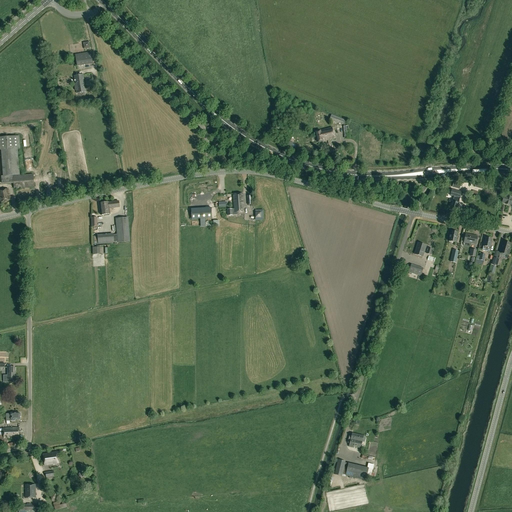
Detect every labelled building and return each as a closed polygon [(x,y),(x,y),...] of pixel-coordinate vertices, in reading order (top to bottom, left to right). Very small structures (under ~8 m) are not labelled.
[(91,53),(75,55),(77,66),(93,63),(91,53)] [(83,74),(74,76),(75,84),(74,84),(75,90),(77,90),(77,91),(76,91),(76,93),(86,91),(85,89),(83,74)] [(346,121),(331,115),(329,119),(344,125),(346,121)] [(318,143),(335,138),(332,127),(315,132),(318,143)] [(17,149),(20,148),(19,136),(0,137),(0,150),(2,150),(4,176),(1,176),(2,184),(13,183),(14,189),(34,187),(33,174),(20,176),(17,149)] [(0,202),(0,203),(11,200),(8,189),(0,190),(0,202)] [(453,210),(456,211),(457,207),(458,208),(459,203),(458,203),(459,201),(461,192),(452,189),(450,196),(454,197),(454,199),(453,199),(452,202),(452,201),(450,209),(451,209),(451,210),(453,211),(453,210)] [(234,212),(234,213),(243,212),(242,194),(233,194),(234,209),(232,209),(227,209),(228,215),(232,215),(232,213),(234,212)] [(509,205),(509,204),(511,204),(511,198),(511,197),(507,196),(507,197),(504,196),(502,202),(506,203),(505,204),(509,205)] [(108,214),(110,214),(109,208),(119,207),(118,201),(109,202),(108,202),(99,203),(101,215),(104,215),(105,216),(108,215),(108,214)] [(255,210),(255,221),(263,221),(263,210),(255,210)] [(117,238),(113,238),(113,235),(97,236),(98,244),(130,241),(128,218),(116,219),(117,238)] [(454,232),(453,231),(452,231),(451,231),(450,231),(448,241),(456,242),(458,233),(457,232),(455,231),(455,232),(454,232)] [(464,242),(476,244),(477,236),(466,234),(464,242)] [(485,241),(484,241),(483,246),(482,250),(489,252),(490,247),(491,247),(491,243),(491,242),(491,239),(485,238),(485,241)] [(500,253),(508,255),(511,244),(503,241),(500,253)] [(426,245),(418,243),(417,247),(416,250),(414,254),(422,257),(426,245)] [(409,272),(420,276),(423,268),(411,264),(409,272)] [(3,435),(3,439),(0,439),(0,447),(7,446),(7,439),(8,439),(8,446),(20,443),(19,428),(3,428),(3,429),(3,431),(3,432),(3,435)] [(351,438),(350,437),(349,443),(350,443),(349,446),(349,447),(356,448),(356,447),(360,448),(360,450),(361,450),(362,448),(360,447),(363,436),(352,433),(351,438)] [(42,454),(44,466),(58,463),(56,452),(42,454)] [(368,464),(367,468),(349,464),(348,464),(345,463),(345,461),(339,460),(335,477),(341,478),(342,472),(347,473),(346,476),(365,480),(368,468),(372,469),(373,465),(368,464)] [(35,498),(35,485),(25,485),(25,498),(35,498)] [(65,500),(53,503),(55,510),(67,507),(65,500)]
